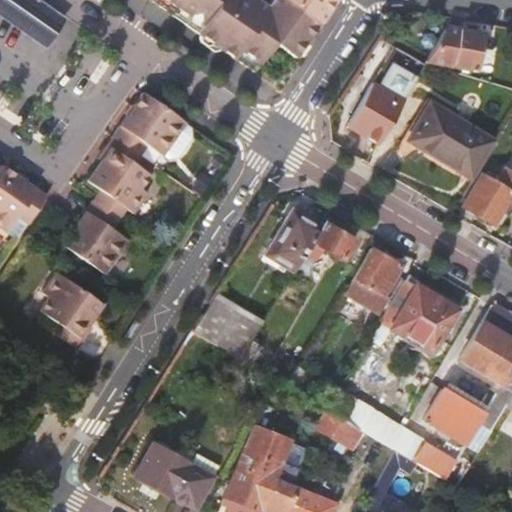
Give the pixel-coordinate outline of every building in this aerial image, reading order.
[(33,0),(0,0),(0,19),(44,51),(55,35),(64,21),(33,0)] [(198,19),(170,0),(151,0),(191,28),(198,19)] [(170,0),(198,19),(191,28),(229,54),(235,46),(255,59),(270,40),(290,53),(315,19),(287,0),(264,0),(260,6),(251,0),(170,0)] [(287,0),(315,19),(327,0),(287,0)] [(454,37),(456,28),(443,26),(438,34),(454,37)] [(438,34),(423,60),(471,68),(478,33),(456,28),(454,37),(438,34)] [(249,68),(255,59),(235,46),(229,54),(249,68)] [(412,79),(386,63),(374,84),(400,100),(412,79)] [(344,125),(375,143),(400,100),(374,84),(369,82),(344,125)] [(112,136),(139,154),(148,143),(164,154),(186,121),(143,92),(138,99),(112,136)] [(407,140),(471,178),(476,171),(493,141),(429,103),(407,140)] [(186,121),(164,154),(170,157),(180,155),(194,136),(192,126),(186,121)] [(112,136),(97,157),(100,160),(87,178),(134,212),(149,191),(141,185),(150,172),(135,161),(139,154),(112,136)] [(1,166),(0,166),(0,223),(7,229),(18,214),(27,220),(47,192),(3,162),(1,166)] [(471,178),(457,202),(461,204),(460,206),(490,224),(511,186),(511,175),(500,168),(496,175),(485,168),(482,174),(476,171),(471,178)] [(62,240),(105,271),(128,239),(112,227),(119,218),(92,198),(62,240)] [(309,240),(317,226),(289,209),(263,254),(291,271),(301,253),(309,240)] [(317,226),(309,240),(322,248),(339,258),(350,239),(320,222),(317,226)] [(322,248),(309,240),(301,253),(315,261),(322,248)] [(397,265),(368,248),(341,293),(374,313),(396,277),(391,274),(397,265)] [(103,301),(55,268),(40,289),(49,296),(40,309),(54,319),(47,329),(76,349),(92,326),(88,323),(103,301)] [(388,329),(413,285),(402,278),(377,322),(388,329)] [(454,309),(413,285),(388,329),(405,339),(408,334),(431,348),(454,309)] [(189,330),(239,359),(251,337),(261,321),(212,293),(189,330)] [(511,318),(489,304),(457,358),(491,379),(489,383),(500,390),(498,393),(488,387),(475,408),(440,388),(421,419),(463,443),(476,422),(488,429),(503,404),(511,389),(511,318)] [(189,330),(182,341),(269,391),(275,380),(248,364),(239,359),(189,330)] [(251,337),(239,359),(248,364),(260,343),(251,337)] [(297,367),(294,365),(283,385),(306,398),(317,379),(297,367)] [(511,389),(503,404),(511,408),(511,389)] [(341,419),(352,400),(337,391),(325,410),(341,419)] [(352,400),(341,419),(359,430),(390,447),(400,430),(401,429),(352,400)] [(341,419),(325,410),(315,429),(349,448),(359,430),(341,419)] [(287,442),(251,427),(224,496),(234,500),(231,508),(229,507),(227,511),(259,511),(260,511),(263,511),(330,511),(335,502),(317,495),(319,490),(314,488),(312,494),(291,485),(297,468),(280,461),(287,442)] [(405,457),(414,462),(424,445),(400,430),(390,447),(393,450),(405,457)] [(151,442),(133,474),(191,508),(216,465),(194,452),(187,463),(151,442)] [(424,445),(414,462),(439,477),(449,459),(424,444),(424,445)] [(405,457),(393,450),(364,503),(375,508),(405,457)]
